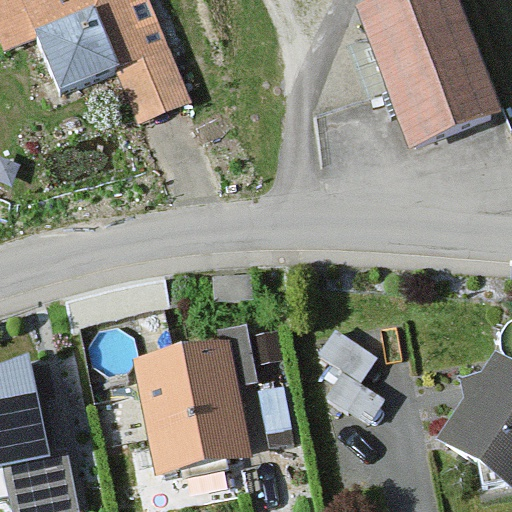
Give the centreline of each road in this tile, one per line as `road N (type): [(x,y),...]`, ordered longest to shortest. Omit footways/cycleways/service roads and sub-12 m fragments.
road 1 (unclassified): [(0,276),(110,245),(289,223),(511,238)]
road 2 (track): [(275,0),(302,85),(289,223)]
